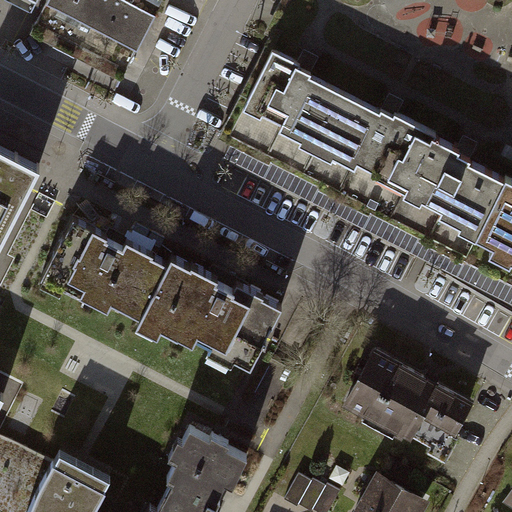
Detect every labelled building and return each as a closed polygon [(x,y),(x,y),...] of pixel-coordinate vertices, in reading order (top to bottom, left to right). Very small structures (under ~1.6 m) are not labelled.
[(161,13),(136,0),(51,0),(48,6),(91,28),(118,41),(140,52),(161,13)] [(296,60),(273,49),(227,142),(363,209),(463,258),(503,177),(467,160),(469,156),(463,153),(456,150),(458,147),(433,135),(436,130),(396,110),(394,113),(388,110),(380,106),(379,109),(307,74),(309,70),(303,67),(294,63),(296,60)] [(0,240),(40,163),(0,142),(0,240)] [(511,178),(505,175),(503,177),(463,258),(511,281),(511,178)] [(141,314),(142,311),(168,260),(153,253),(154,251),(127,237),(124,244),(115,239),(105,235),(106,232),(74,216),(65,232),(64,232),(43,271),(64,282),(63,285),(84,296),(90,284),(112,296),(111,299),(141,314)] [(172,253),(168,260),(142,311),(162,322),(160,324),(178,333),(184,322),(197,329),(195,334),(212,343),(214,340),(235,351),(233,355),(251,364),(282,303),(263,294),(264,292),(237,278),(233,286),(223,281),(215,277),(217,273),(192,260),(191,262),(172,253)] [(426,376),(376,348),(347,400),(367,411),(369,406),(395,420),(391,427),(402,434),(404,429),(436,447),(447,429),(452,432),(470,400),(436,381),(435,383),(430,380),(425,378),(426,376)] [(0,419),(6,422),(26,382),(14,376),(0,404),(0,419)] [(0,391),(0,509),(5,511),(29,511),(55,461),(0,432),(0,400),(4,393),(0,391)] [(247,452),(189,424),(182,439),(187,441),(179,457),(177,456),(168,475),(173,478),(159,507),(162,509),(159,511),(216,511),(225,495),(220,493),(234,466),(239,468),(247,452)] [(60,449),(55,461),(29,511),(95,511),(114,475),(60,449)] [(312,479),(299,471),(284,497),(297,504),(299,502),(312,509),(313,507),(321,511),(326,511),(340,488),(328,481),(326,483),(314,476),(312,479)] [(377,478),(371,474),(365,484),(372,487),(357,511),(412,511),(421,497),(380,473),(377,478)]
